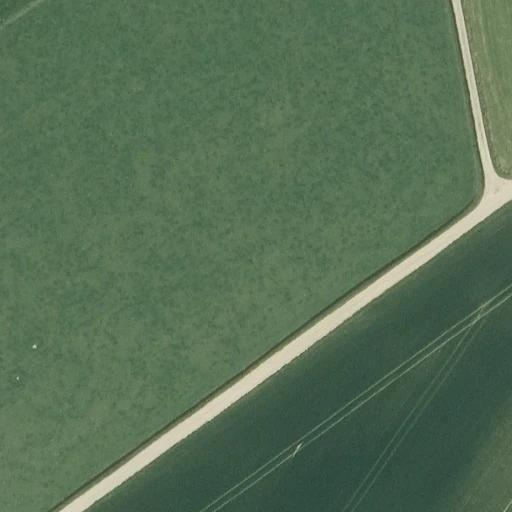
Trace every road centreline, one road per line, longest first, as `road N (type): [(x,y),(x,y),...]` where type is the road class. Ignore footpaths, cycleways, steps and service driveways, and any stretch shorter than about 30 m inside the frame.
road 1 (track): [(491,203),(66,511)]
road 2 (track): [(453,0),(491,203)]
